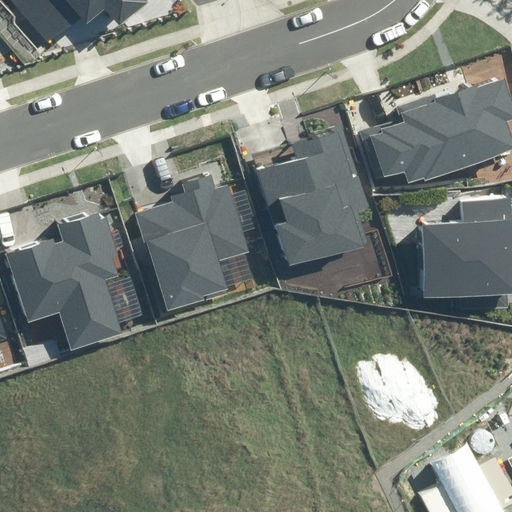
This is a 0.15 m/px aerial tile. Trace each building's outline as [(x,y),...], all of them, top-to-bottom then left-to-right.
[(12,0),(45,36),(86,0),(99,0),(112,15),(128,0),(12,0)] [(508,139),(500,110),(507,108),(496,69),(394,99),(397,112),(364,121),(377,167),(397,161),(399,170),(508,139)] [(251,163),(283,254),(360,228),(350,199),(364,194),(338,118),(289,134),(294,149),(251,163)] [(169,193),(133,205),(166,301),(225,281),(215,253),(247,242),(224,175),(212,179),(208,165),(164,180),(169,193)] [(411,212),(416,287),(508,281),(502,186),(456,189),(457,209),(411,212)] [(56,225),(2,243),(25,313),(53,303),(67,344),(119,326),(100,270),(113,265),(107,246),(112,245),(97,200),(53,215),(56,225)]
